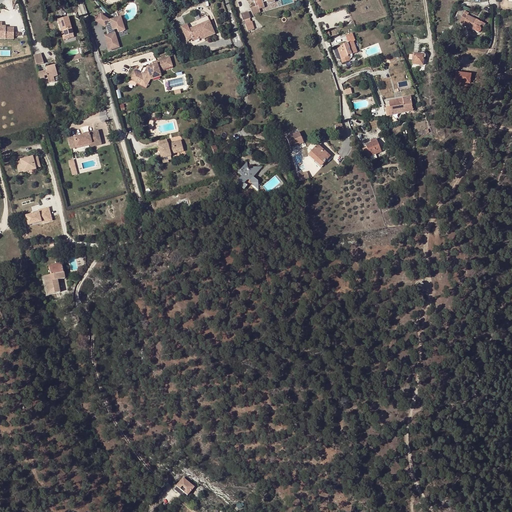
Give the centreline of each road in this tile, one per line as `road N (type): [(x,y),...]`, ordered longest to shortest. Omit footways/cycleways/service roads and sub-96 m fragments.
road 1 (track): [(429,511),(406,439),(423,356),(418,318),(429,298),(424,232),(470,162),(481,128),(511,126)]
road 2 (track): [(149,511),(168,487),(111,413),(92,323),(76,300),(85,273),(141,220),(142,207)]
road 3 (residential): [(79,0),(142,207)]
road 4 (residential): [(347,113),(305,0)]
